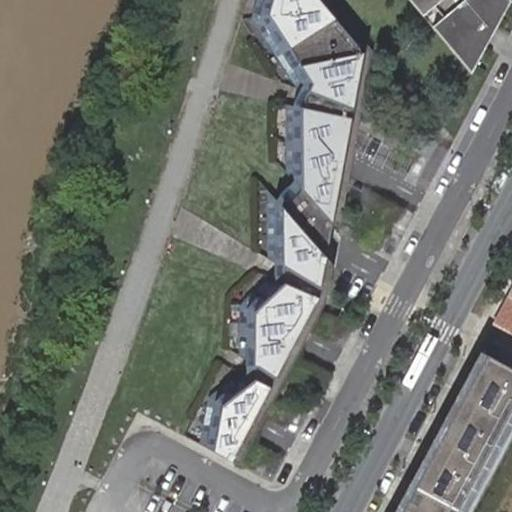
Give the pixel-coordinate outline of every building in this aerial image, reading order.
[(349,108),(357,50),(313,0),(248,0),(244,17),(289,87),(294,89),(349,108)] [(510,4),(506,0),(405,0),(471,77),(510,4)] [(349,108),(294,89),(287,104),(347,116),(349,108)] [(330,224),(347,116),(287,104),(280,103),(282,171),(290,179),(330,224)] [(330,224),(290,179),(273,199),(325,256),(330,224)] [(325,256),(273,199),(264,189),(266,257),(274,262),(320,288),(325,256)] [(320,288),(274,262),(274,278),(318,296),(320,288)] [(277,379),(318,296),(274,278),(268,276),(239,305),(239,355),(246,360),(277,379)] [(511,292),(496,319),(511,326),(511,292)] [(484,511),(511,460),(511,362),(480,346),(393,511),(484,511)] [(277,379),(246,360),(247,374),(273,387),(277,379)] [(235,463),(273,387),(247,374),(240,371),(210,397),(202,445),(235,463)]
